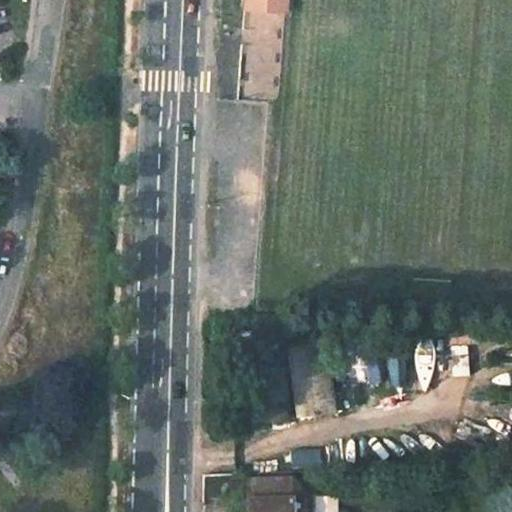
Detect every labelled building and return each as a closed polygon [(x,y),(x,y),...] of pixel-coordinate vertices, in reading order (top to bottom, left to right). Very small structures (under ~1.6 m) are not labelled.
[(243,0),(243,7),(275,9),(275,0),(243,0)] [(275,0),(275,9),(285,10),(285,0),(275,0)] [(288,414),(326,411),(321,342),(283,345),(288,414)] [(399,351),(384,352),(386,383),(400,382),(399,351)] [(456,462),(456,480),(496,480),(495,460),(456,462)] [(245,480),(246,497),(288,496),(302,496),(288,478),(245,480)] [(311,511),(333,511),(336,497),(313,494),(311,511)] [(246,497),(245,511),(288,511),(288,496),(246,497)] [(288,496),(288,511),(303,511),(304,497),(302,496),(288,496)]
